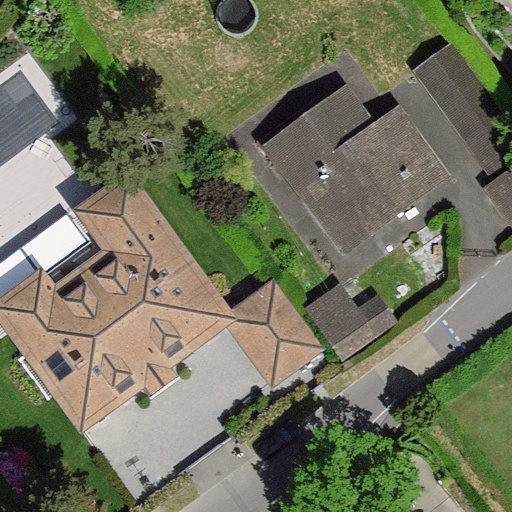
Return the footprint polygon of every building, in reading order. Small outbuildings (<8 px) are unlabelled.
[(511,160),(511,137),(448,52),(419,74),(494,174),(511,160)] [(348,91),(264,147),(339,258),(450,184),(400,110),(373,128),(348,91)] [(93,248),(0,314),(0,325),(81,437),(235,326),(276,382),(322,349),(277,286),(234,318),(131,176),(72,219),(93,248)] [(511,177),(489,194),(511,227),(511,177)] [(389,324),(359,281),(308,316),(338,359),(389,324)]
